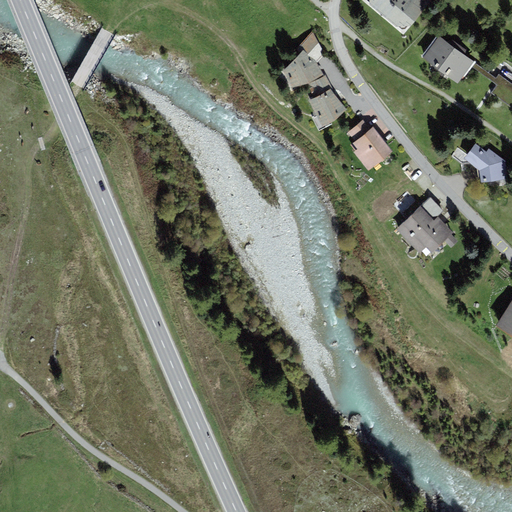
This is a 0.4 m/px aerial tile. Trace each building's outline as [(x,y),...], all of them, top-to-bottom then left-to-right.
[(369,0),(369,4),(383,16),(396,0),(369,0)] [(396,0),(383,16),(396,26),(411,25),(431,0),(396,0)] [(301,53),(284,71),(292,88),(308,84),(324,76),(317,63),(325,54),(312,31),(296,49),(301,53)] [(474,61),(439,36),(423,57),(458,83),(471,66),(474,61)] [(496,78),(474,61),(471,66),(497,85),(491,93),(511,108),(511,83),(499,74),(496,78)] [(315,98),(309,100),(322,127),(335,121),(346,109),(335,94),(326,75),(324,76),(308,84),(315,98)] [(354,152),(369,171),(393,152),(373,127),(370,129),(363,120),(347,132),(355,142),(351,145),(355,151),(354,152)] [(486,151),(476,143),(464,158),(479,170),(481,182),(507,179),(505,161),(489,149),(486,151)] [(444,211),(430,197),(397,230),(420,253),(426,247),(432,253),(444,241),(451,248),(458,241),(452,235),(454,232),(438,217),(444,211)] [(511,299),(495,326),(511,336),(511,299)]
